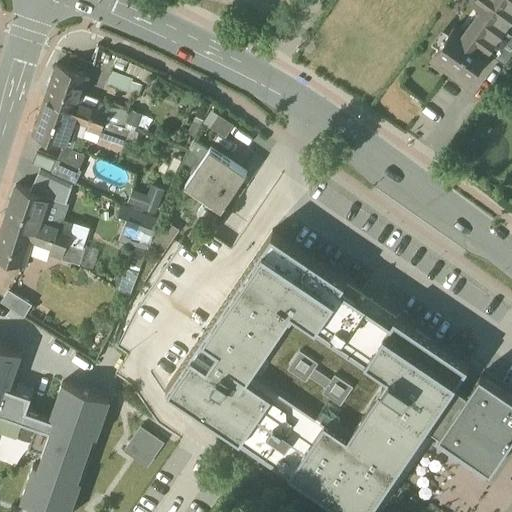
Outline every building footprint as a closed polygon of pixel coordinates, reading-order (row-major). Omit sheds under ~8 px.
[(421,1),(419,0),(341,0),(340,3),(351,11),(357,0),(358,0),(383,18),(379,24),(395,35),(399,30),(400,30),(421,1)] [(448,0),(431,0),(426,7),(438,16),(448,0)] [(511,23),(511,0),(471,0),(483,8),(465,34),(471,38),(489,13),(508,26),(510,27),(511,23)] [(489,13),(471,38),(465,34),(455,27),(434,55),(456,71),(453,76),(466,85),(469,80),(470,81),(490,53),(489,52),(508,26),(489,13)] [(109,83),(140,94),(145,78),(125,71),(129,62),(118,58),(109,83)] [(90,75),(57,64),(45,99),(78,110),(81,101),(90,75)] [(78,110),(45,99),(33,134),(66,145),(75,120),(78,110)] [(111,105),(98,101),(96,106),(81,101),(78,110),(106,120),(111,105)] [(106,120),(78,110),(75,120),(89,126),(87,132),(100,137),(100,136),(106,120)] [(129,127),(106,120),(100,136),(100,137),(121,144),(124,137),(126,137),(129,127)] [(247,172),(211,147),(186,183),(223,208),(247,172)] [(83,169),(58,158),(52,172),(74,182),(76,183),(83,169)] [(74,182),(52,172),(47,184),(69,194),(74,182)] [(161,218),(157,217),(167,186),(151,181),(149,190),(133,185),(124,213),(128,215),(120,240),(151,249),(161,218)] [(49,196),(17,185),(5,220),(37,231),(69,242),(74,226),(60,221),(58,226),(40,220),(49,196)] [(37,231),(5,220),(0,234),(0,257),(26,266),(34,241),(52,248),(50,254),(63,259),(69,242),(37,231)] [(85,248),(69,242),(63,259),(79,265),(85,248)] [(264,246),(171,383),(359,511),(365,511),(426,423),(435,429),(441,433),(440,434),(491,469),(511,438),(511,395),(481,374),(468,393),(462,389),(454,383),(457,378),(264,246)] [(33,304),(10,289),(2,301),(25,316),(33,304)] [(0,343),(0,418),(37,432),(31,450),(43,454),(23,510),(29,511),(72,511),(113,396),(64,379),(49,421),(27,413),(32,399),(11,392),(25,352),(0,343)] [(154,461),(162,439),(136,430),(129,452),(154,461)]
